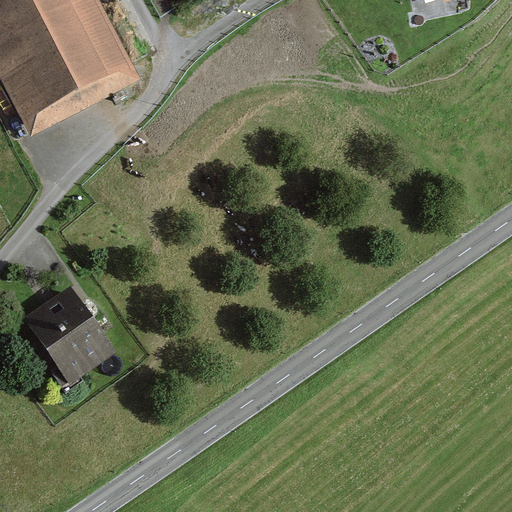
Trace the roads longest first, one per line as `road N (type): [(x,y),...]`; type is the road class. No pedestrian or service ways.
road 1 (secondary): [(89,511),(511,219)]
road 2 (unknown): [(162,74),(262,0)]
